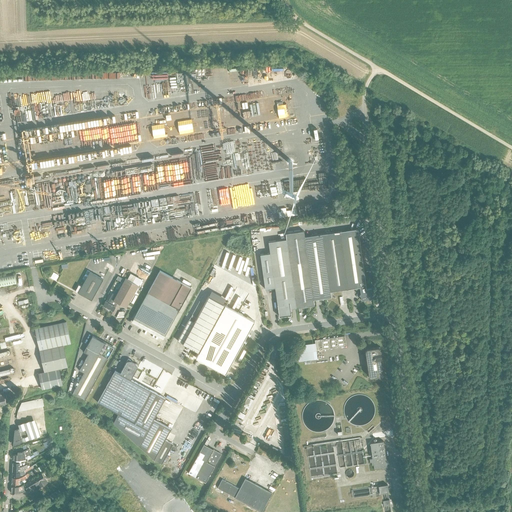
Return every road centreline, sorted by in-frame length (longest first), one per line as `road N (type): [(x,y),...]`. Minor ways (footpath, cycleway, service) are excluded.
road 1 (unclassified): [(232,394),(38,287)]
road 2 (unknown): [(155,371),(212,283),(234,295),(237,306),(196,374)]
road 3 (unclassified): [(421,511),(393,314)]
road 4 (unclassified): [(393,314),(269,332),(232,394)]
road 5 (unknown): [(361,219),(272,230),(261,239),(257,263),(277,329)]
road 6 (unclassified): [(393,314),(368,140)]
road 7 (unclassified): [(511,146),(376,64)]
